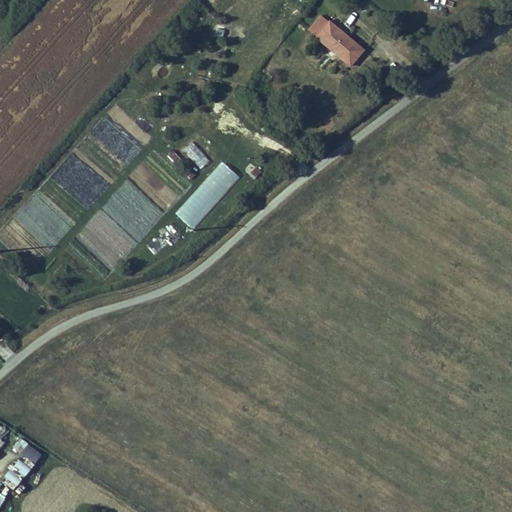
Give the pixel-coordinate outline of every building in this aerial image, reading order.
[(450,18),(472,5),(469,0),(461,0),(445,9),(450,18)] [(317,38),(350,65),(363,51),(330,22),(317,38)] [(18,439),(11,449),(34,465),(41,455),(18,439)] [(11,469),(24,478),(30,469),(17,460),(11,469)] [(13,490),(21,481),(8,470),(1,479),(13,490)]
